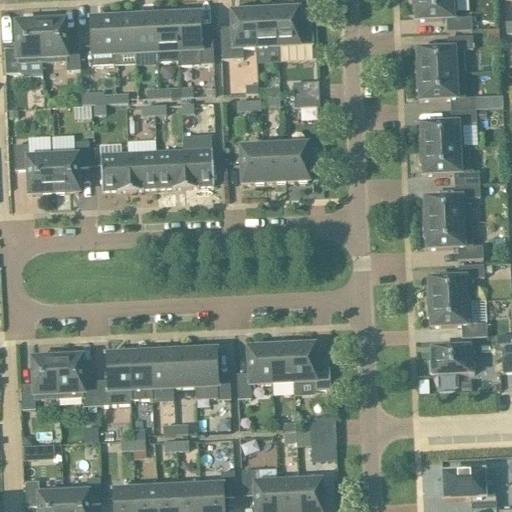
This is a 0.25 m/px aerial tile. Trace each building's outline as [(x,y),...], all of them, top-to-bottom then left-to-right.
[(456,3),(411,5),(412,14),(415,14),(415,24),(446,23),(446,35),(471,34),(471,21),(457,21),(456,3)] [(276,14),(275,14),(277,50),(278,50),(300,49),(300,48),(312,48),(311,24),(298,24),(298,13),(276,14)] [(256,51),(277,50),(275,14),(254,15),(256,51)] [(256,51),(254,15),(253,15),(231,16),(232,31),(220,31),(221,63),(243,62),(242,52),(255,51),(256,51)] [(201,69),(214,68),(212,29),(200,29),(199,18),(177,19),(178,55),(201,54),(201,69)] [(157,56),(178,55),(177,19),(155,20),(157,56)] [(135,57),(157,56),(155,20),(133,21),(135,57)] [(135,57),(133,21),(112,22),(114,58),(135,57)] [(114,69),(114,58),(112,22),(89,23),(92,70),(114,69)] [(40,25),(42,67),(66,65),(66,74),(79,74),(78,49),(66,49),(65,24),(40,25)] [(18,68),(42,67),(40,25),(15,27),(16,51),(4,52),(5,77),(18,77),(18,68)] [(415,78),(415,79),(459,77),(464,77),(463,53),(472,53),(472,39),(446,41),(447,53),(417,54),(417,64),(414,64),(415,78)] [(480,72),(479,53),(465,53),(466,72),(480,72)] [(459,77),(415,79),(415,92),(419,92),(419,102),(449,100),(450,114),(475,113),(474,98),(465,99),(464,77),(459,77)] [(293,99),(319,98),(318,86),(293,87),(293,99)] [(245,89),(246,98),(258,97),(257,88),(245,89)] [(182,92),(182,101),(193,100),(193,91),(182,92)] [(268,100),(280,100),(280,91),(267,91),(268,100)] [(159,93),(158,93),(159,102),(172,101),(171,92),(159,93)] [(159,102),(158,93),(147,93),(147,103),(159,102)] [(128,97),(115,98),(116,108),(128,107),(128,97)] [(116,108),(115,98),(102,99),(103,108),(116,108)] [(319,98),(293,99),(294,112),(319,111),(319,98)] [(502,101),(494,101),(495,112),(502,111),(502,101)] [(279,103),(268,104),(268,112),(279,111),(279,103)] [(260,104),(249,105),(249,115),(260,114),(260,104)] [(103,108),(92,109),(93,120),(103,120),(103,108)] [(194,108),(182,108),(182,119),(194,119),(194,108)] [(154,110),(154,121),(155,120),(167,120),(166,109),(154,110)] [(154,121),(154,110),(142,110),(143,121),(154,121)] [(418,153),(463,151),(463,150),(462,128),(476,127),(475,113),(450,114),(451,127),(420,129),(421,138),(418,139),(418,153)] [(52,156),(54,197),(78,196),(77,171),(89,170),(88,145),(75,146),(75,155),(52,156)] [(54,197),(52,156),(27,157),(27,148),(13,149),(15,174),(28,173),(29,198),(54,197)] [(284,150),(286,186),(308,185),(308,166),(311,166),(310,156),(307,156),(307,148),(284,150)] [(264,187),(286,186),(284,150),(262,151),(264,187)] [(242,188),(264,187),(262,151),(240,152),(242,188)] [(453,175),(453,188),(479,187),(478,173),(464,173),(463,151),(418,153),(419,166),(422,166),(423,176),(453,175)] [(183,154),(185,191),(198,191),(198,190),(213,189),(212,153),(183,154)] [(172,192),(185,191),(183,154),(156,156),(158,192),(172,191),(172,192)] [(143,193),(158,192),(156,156),(128,157),(130,194),(143,193)] [(117,195),(130,194),(128,157),(100,158),(102,195),(117,194),(117,195)] [(422,227),(422,228),(466,225),(465,202),(479,201),(479,187),(453,188),(454,202),(424,203),(425,213),(421,213),(422,227)] [(466,225),(422,228),(423,241),(426,241),(426,250),(456,249),(457,261),(482,260),(482,247),(467,248),(466,225)] [(425,293),(426,302),(470,300),(469,282),(483,281),(483,268),(457,269),(458,282),(428,283),(428,293),(425,293)] [(470,300),(426,302),(426,307),(426,321),(430,321),(430,331),(460,329),(461,342),(486,340),(485,327),(471,328),(470,305),(470,300)] [(292,350),(293,386),(294,386),(315,385),(315,394),(329,393),(328,362),(315,363),(314,349),(292,350)] [(272,387),(293,386),(292,350),(270,351),(272,387)] [(250,388),(272,387),(270,351),(248,352),(249,377),(236,378),(238,403),(251,402),(250,388)] [(432,364),(428,364),(429,377),(432,376),(432,379),(474,377),(472,351),(431,353),(432,364)] [(511,351),(500,352),(502,377),(511,376),(511,351)] [(215,354),(193,355),(195,391),(195,403),(217,402),(217,404),(230,403),(229,378),(217,379),(215,354)] [(173,392),(195,391),(193,355),(171,356),(173,392)] [(152,393),(173,392),(171,356),(150,357),(152,393)] [(150,357),(128,358),(130,394),(130,405),(152,404),(152,393),(150,357)] [(108,395),(130,394),(128,358),(106,359),(107,384),(95,385),(96,410),(109,409),(108,395)] [(96,410),(95,385),(82,385),(81,360),(56,361),(58,403),(82,401),(83,411),(96,410)] [(34,404),(58,403),(56,361),(31,363),(33,388),(20,388),(21,413),(35,413),(34,404)] [(471,385),(461,385),(462,395),(472,394),(471,385)] [(310,435),(335,434),(334,422),(309,423),(310,435)] [(284,436),(296,436),(295,426),(283,427),(284,436)] [(175,429),(175,438),(188,438),(188,428),(175,429)] [(163,439),(175,438),(175,429),(163,430),(163,439)] [(132,445),(144,445),(144,434),(132,434),(132,443),(132,445)] [(335,434),(310,435),(310,448),(336,446),(335,434)] [(296,436),(284,436),(284,447),(296,446),(296,436)] [(23,448),(31,448),(31,439),(28,439),(22,439),(23,448)] [(121,454),(133,454),(132,445),(132,443),(120,444),(121,454)] [(132,445),(133,454),(145,453),(145,445),(132,445)] [(164,456),(176,456),(176,445),(164,445),(164,456)] [(176,445),(176,456),(189,455),(188,445),(176,445)] [(24,459),(24,464),(24,465),(35,465),(34,451),(24,452),(24,459)] [(443,474),(441,474),(443,498),(443,499),(444,499),(458,498),(471,498),(472,510),(497,508),(496,495),(484,496),(483,472),(482,472),(457,473),(443,474)] [(270,511),(269,487),(255,487),(254,474),(241,474),(242,500),(255,499),(255,511),(270,511)] [(200,490),(200,511),(223,511),(223,500),(235,500),(234,475),(220,475),(221,489),(200,490)] [(63,492),(63,511),(88,511),(88,507),(101,506),(99,481),(86,482),(87,491),(63,492)] [(63,511),(63,492),(39,493),(38,484),(25,485),(26,510),(39,510),(38,511),(63,511)] [(296,485),(297,511),(322,511),(322,502),(325,502),(325,491),(321,492),(321,484),(296,485)] [(270,511),(297,511),(296,485),(269,487),(270,511)] [(179,511),(200,511),(200,490),(178,491),(179,511)] [(157,511),(179,511),(178,491),(156,492),(157,511)] [(135,511),(157,511),(156,492),(135,493),(135,511)] [(113,511),(135,511),(135,493),(112,494),(113,511)]
